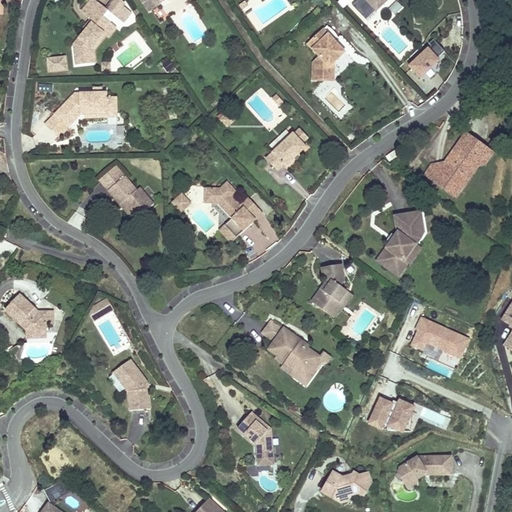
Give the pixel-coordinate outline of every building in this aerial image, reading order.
[(79,33),(93,16),(92,15),(99,5),(92,0),(104,0),(109,4),(112,0),(76,0),(80,3),(64,23),(65,47),(80,46),(79,33)] [(362,0),(374,14),(389,0),(362,0)] [(394,16),(402,10),(396,3),(388,9),(394,16)] [(79,33),(80,46),(85,46),(84,34),(97,19),(99,21),(107,12),(99,5),(92,15),(93,16),(79,33)] [(327,55),(338,45),(331,37),(327,40),(323,37),(327,33),(317,22),(302,35),(313,48),(306,53),(305,69),(319,70),(320,62),(327,55)] [(432,38),(427,43),(438,55),(444,49),(432,38)] [(37,53),(54,52),(53,39),(36,41),(37,53)] [(418,78),(440,59),(426,44),(405,63),(418,78)] [(325,74),(327,55),(320,62),(319,70),(305,69),(304,73),(325,74)] [(65,58),(46,59),(47,74),(66,73),(65,58)] [(168,59),(161,64),(166,72),(173,67),(168,59)] [(105,93),(105,81),(95,81),(95,75),(89,75),(80,75),(63,76),(40,97),(54,112),(68,98),(82,98),(95,98),(95,93),(105,93)] [(95,98),(82,98),(83,103),(105,103),(105,93),(95,93),(95,98)] [(54,112),(40,97),(32,106),(45,120),(54,112)] [(216,117),(226,126),(236,115),(226,106),(216,117)] [(288,118),(282,124),(292,134),(298,129),(288,118)] [(282,124),(254,149),(266,162),(272,156),(274,159),(296,139),(292,134),(282,124)] [(430,165),(424,175),(457,202),(480,170),(486,169),(494,156),(465,135),(444,164),(430,165)] [(395,150),(386,157),(389,162),(399,156),(395,150)] [(94,176),(112,162),(103,152),(85,165),(94,176)] [(112,162),(94,176),(107,194),(112,191),(122,206),(140,192),(126,173),(122,176),(112,162)] [(228,195),(220,186),(224,182),(209,166),(202,172),(197,172),(197,192),(203,192),(218,208),(211,215),(222,228),(242,211),(228,195)] [(235,188),(228,195),(242,211),(249,204),(235,188)] [(169,201),(179,212),(190,201),(180,190),(169,201)] [(122,206),(112,191),(107,194),(119,208),(122,206)] [(402,236),(410,223),(407,205),(381,209),(383,224),(380,229),(375,235),(363,252),(384,267),(393,255),(390,253),(402,236)] [(222,228),(211,215),(205,220),(217,233),(222,228)] [(371,233),(375,235),(380,229),(376,226),(371,233)] [(402,236),(390,253),(393,255),(395,257),(407,240),(402,236)] [(318,309),(335,285),(329,281),(333,275),(333,257),(314,257),(314,267),(315,268),(315,276),(300,296),(318,309)] [(341,290),(335,285),(318,309),(322,312),(327,305),(329,307),(341,290)] [(50,302),(35,303),(34,305),(30,301),(32,300),(17,286),(2,302),(23,321),(23,325),(43,324),(43,315),(51,315),(50,302)] [(94,293),(99,305),(108,300),(102,289),(94,293)] [(85,303),(88,310),(99,305),(94,293),(88,296),(90,300),(85,303)] [(511,304),(502,320),(511,326),(511,327),(511,328),(511,333),(505,345),(511,349),(511,304)] [(470,340),(421,318),(418,326),(420,327),(418,331),(412,345),(423,350),(426,343),(461,359),(470,340)] [(289,337),(270,324),(256,343),(274,356),(272,359),(282,366),(292,373),(300,361),(304,363),(309,355),(287,339),(289,337)] [(114,363),(124,357),(121,353),(103,364),(108,371),(116,366),(114,363)] [(292,373),(282,366),(279,371),(294,381),(306,365),(304,363),(300,361),(292,373)] [(375,394),(366,423),(383,429),(384,427),(403,433),(413,402),(396,397),(395,401),(375,394)] [(254,457),(252,427),(237,414),(239,412),(232,406),(218,421),(226,428),(228,425),(233,429),(231,432),(237,437),(239,458),(254,457)] [(445,428),(450,418),(423,406),(419,416),(445,428)] [(251,422),(239,412),(237,414),(252,427),(251,422)] [(447,457),(412,458),(394,469),(392,474),(398,483),(409,476),(412,482),(413,481),(420,477),(447,476),(447,457)] [(356,495),(361,481),(358,472),(349,476),(343,474),(341,479),(336,481),(323,476),(319,487),(325,490),(322,497),(336,502),(335,505),(340,503),(343,496),(351,493),(356,495)] [(28,485),(34,495),(54,484),(49,474),(28,485)] [(409,476),(398,483),(402,490),(414,483),(413,481),(412,482),(409,476)] [(322,497),(325,490),(319,487),(314,497),(335,505),(336,502),(322,497)] [(55,510),(34,497),(25,511),(54,511),(55,511),(55,510)] [(211,511),(190,498),(180,511),(211,511)]
